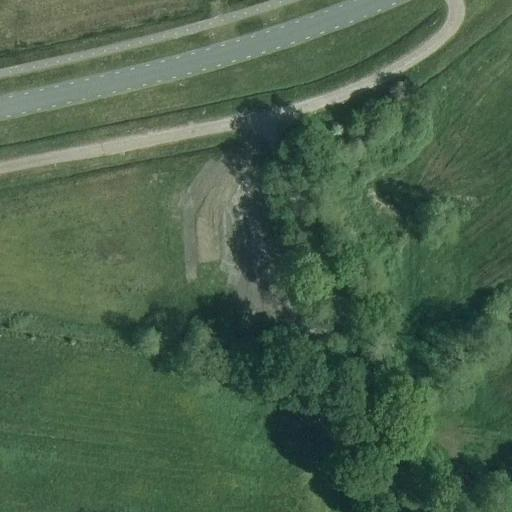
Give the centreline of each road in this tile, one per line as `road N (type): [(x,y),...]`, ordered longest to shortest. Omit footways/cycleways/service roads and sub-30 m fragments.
road 1 (track): [(265,119),(353,359),(398,511)]
road 2 (tertiary): [(384,0),(208,59),(0,107)]
